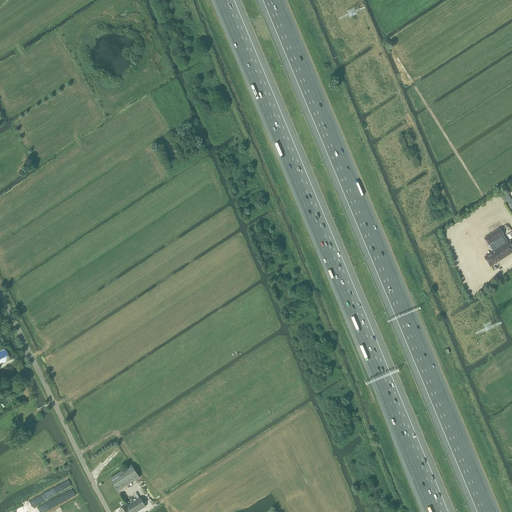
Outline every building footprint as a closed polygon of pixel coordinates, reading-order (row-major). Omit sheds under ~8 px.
[(499,228),(484,238),(489,245),(504,235),(499,228)] [(487,261),(490,267),(511,252),(511,243),(510,245),(508,242),(484,257),(485,259),(486,261),(487,261)] [(0,364),(9,360),(4,350),(0,352),(0,364)] [(131,465),(110,479),(118,491),(139,478),(131,465)] [(140,498),(127,506),(131,511),(136,511),(146,506),(140,498)]
